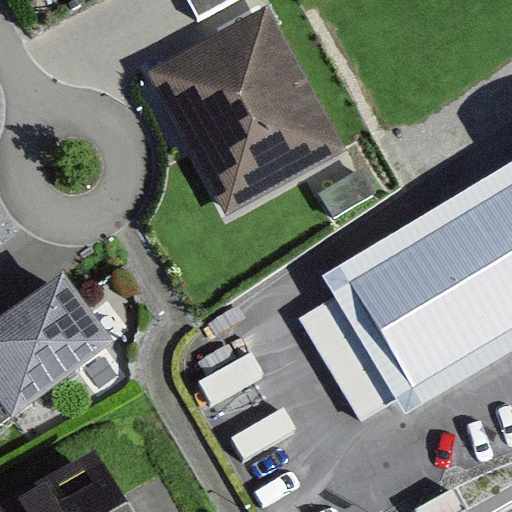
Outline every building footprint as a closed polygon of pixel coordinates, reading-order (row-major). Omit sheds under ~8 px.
[(198,0),(208,16),(238,0),(198,0)] [(273,12),(156,78),(237,224),(355,158),(273,12)] [(511,366),(511,175),(326,286),(411,427),(511,366)] [(76,280),(0,335),(0,395),(23,427),(127,351),(76,280)] [(135,511),(109,464),(20,511),(135,511)]
